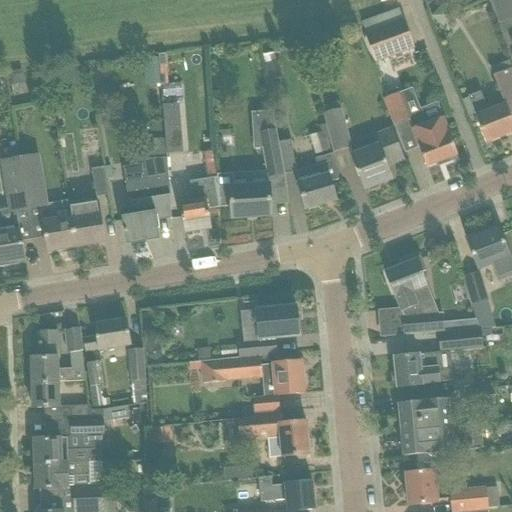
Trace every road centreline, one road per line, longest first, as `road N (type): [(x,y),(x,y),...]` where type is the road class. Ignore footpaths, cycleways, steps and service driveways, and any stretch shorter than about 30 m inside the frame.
road 1 (residential): [(0,302),(328,247)]
road 2 (residential): [(353,511),(328,247)]
road 3 (residential): [(484,185),(414,0)]
road 4 (residential): [(328,247),(484,185)]
